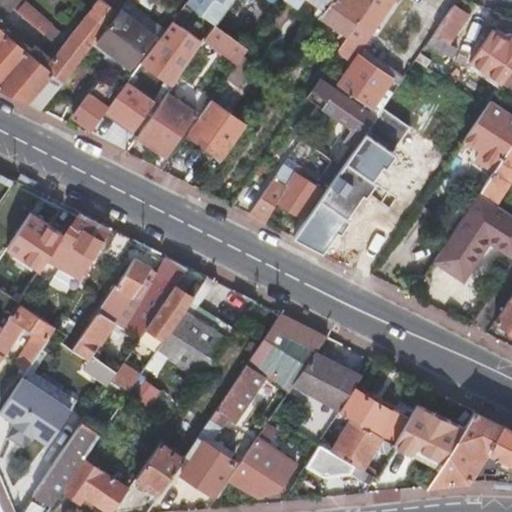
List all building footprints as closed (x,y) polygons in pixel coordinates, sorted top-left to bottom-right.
[(28,103),(40,109),(94,39),(115,11),(100,0),(95,0),(50,58),(53,61),(47,69),(28,54),(26,52),(30,47),(25,43),(21,48),(9,37),(12,33),(5,27),(1,31),(0,30),(0,89),(3,91),(28,103)] [(16,0),(0,0),(0,3),(8,11),(16,0)] [(23,0),(15,11),(50,41),(59,31),(23,0)] [(123,0),(115,11),(94,39),(129,66),(153,36),(126,15),(133,6),(137,0),(123,0)] [(100,0),(115,11),(123,0),(100,0)] [(222,14),(231,0),(187,0),(186,2),(184,1),(170,20),(200,41),(203,38),(214,24),(222,14)] [(315,9),(319,13),(328,0),(312,0),(318,4),(315,9)] [(319,14),(347,33),(370,0),(328,0),(319,13),(319,14)] [(370,0),(347,33),(337,49),(348,57),(355,47),(358,50),(391,0),(370,0)] [(466,13),(452,3),(427,40),(448,55),(454,47),(446,41),(466,13)] [(126,15),(153,36),(157,39),(163,30),(133,6),(126,15)] [(240,41),(244,44),(251,34),(222,14),(214,24),(240,41)] [(0,17),(0,30),(1,31),(5,27),(12,33),(9,37),(21,48),(25,43),(30,47),(26,52),(28,54),(47,69),(53,61),(50,58),(0,17)] [(167,82),(171,85),(176,78),(200,41),(170,20),(163,30),(157,39),(144,56),(141,61),(118,92),(106,108),(103,112),(103,113),(119,125),(118,126),(130,134),(161,93),(160,92),(167,82)] [(230,56),(240,41),(214,24),(203,38),(230,56)] [(504,73),(511,62),(511,30),(509,35),(490,64),(504,73)] [(427,40),(424,44),(445,59),(448,55),(427,40)] [(390,78),(394,71),(367,52),(357,55),(390,78)] [(186,133),(222,158),(245,124),(218,105),(232,85),(235,86),(252,61),(242,54),(186,133)] [(384,104),(402,77),(394,71),(390,78),(357,55),(338,84),(372,108),(370,112),(375,116),(384,104)] [(511,62),(504,73),(499,81),(509,88),(511,89),(511,62)] [(487,85),(494,89),(499,81),(498,80),(501,75),(497,73),(494,77),(485,71),(480,79),(487,85)] [(76,116),(92,128),(103,113),(103,112),(106,108),(98,102),(110,86),(99,77),(69,118),(72,121),(76,116)] [(164,95),(166,92),(171,85),(167,82),(160,92),(161,93),(164,95)] [(480,94),(487,99),(494,89),(487,85),(480,94)] [(344,139),(354,147),(375,116),(370,112),(334,88),(321,107),(351,128),(344,139)] [(164,95),(137,136),(160,152),(172,134),(176,137),(193,111),(166,92),(164,95)] [(481,108),(461,138),(478,149),(473,158),(491,170),(511,137),(511,116),(486,100),(481,108)] [(336,174),(350,184),(361,167),(361,168),(398,114),(384,104),(375,116),(354,147),(336,174)] [(326,144),(306,129),(300,138),(320,152),(326,144)] [(477,192),(497,204),(496,199),(511,173),(511,137),(491,170),(477,192)] [(333,155),(326,144),(320,152),(330,160),(333,155)] [(283,162),(300,174),(304,168),(288,156),(283,162)] [(249,214),(263,221),(277,201),(300,217),(319,188),(300,174),(283,162),(249,214)] [(333,178),(347,188),(350,184),(336,174),(333,178)] [(293,236),(329,254),(356,211),(355,210),(357,206),(357,195),(347,188),(333,178),(293,236)] [(483,234),(511,253),(511,214),(497,204),(477,192),(434,260),(456,275),(483,234)] [(61,238),(46,260),(78,279),(108,228),(78,213),(64,240),(61,238)] [(328,255),(329,254),(293,236),(293,237),(328,255)] [(122,328),(138,338),(144,329),(155,312),(185,267),(165,257),(154,275),(150,282),(150,284),(122,328)] [(95,312),(71,348),(87,360),(91,354),(112,322),(115,324),(117,321),(116,317),(125,315),(145,284),(141,282),(147,271),(149,268),(132,258),(115,286),(113,285),(95,312)] [(153,342),(158,346),(181,313),(205,277),(185,267),(155,312),(144,329),(157,337),(153,342)] [(154,275),(147,271),(141,282),(145,284),(125,315),(116,317),(117,321),(115,324),(122,328),(150,284),(150,282),(154,275)] [(493,320),(511,332),(511,290),(493,320)] [(52,328),(15,305),(7,318),(6,319),(0,327),(0,345),(7,349),(14,337),(21,325),(33,333),(25,344),(27,346),(19,358),(13,366),(15,367),(23,373),(25,370),(46,339),(45,338),(52,328)] [(149,360),(192,390),(233,330),(213,316),(205,327),(181,313),(158,346),(149,360)] [(279,314),(214,410),(225,418),(233,423),(270,370),(274,373),(292,387),(294,383),(314,354),(325,338),(279,314)] [(122,362),(140,374),(146,364),(128,352),(122,362)] [(98,378),(106,365),(91,354),(87,360),(83,367),(98,378)] [(294,383),(338,410),(352,388),(359,377),(314,354),(294,383)] [(115,371),(106,365),(98,378),(107,384),(115,371)] [(73,402),(25,370),(23,373),(19,378),(67,411),(73,402)] [(146,377),(135,394),(154,405),(165,388),(146,377)] [(67,411),(19,378),(0,406),(0,414),(11,422),(9,425),(27,437),(29,435),(44,445),(67,411)] [(346,423),(328,450),(366,472),(373,476),(376,471),(364,463),(375,445),(387,452),(392,444),(406,421),(407,419),(392,410),(391,411),(352,388),(338,410),(335,416),(346,423)] [(429,438),(449,449),(462,428),(416,405),(407,419),(406,421),(392,444),(411,454),(419,441),(426,445),(429,438)] [(209,417),(220,425),(225,418),(214,410),(209,417)] [(449,449),(427,485),(426,486),(468,482),(474,471),(487,451),(499,457),(494,474),(483,474),(485,480),(505,482),(511,464),(511,431),(473,412),(462,428),(449,449)] [(204,425),(184,455),(189,458),(178,473),(184,476),(211,495),(233,462),(228,458),(231,453),(211,438),(220,425),(209,417),(204,425)] [(80,424),(98,436),(102,430),(84,418),(80,424)] [(33,494),(50,505),(98,436),(80,424),(33,494)] [(27,437),(9,425),(5,437),(20,448),(27,437)] [(242,459),(227,480),(257,497),(258,496),(281,485),(294,465),(265,445),(274,432),(265,426),(264,427),(242,458),(242,459)] [(133,479),(156,495),(174,469),(181,458),(158,442),(133,479)] [(366,472),(328,450),(316,469),(334,480),(361,481),(366,472)] [(93,505),(103,511),(110,511),(126,489),(111,480),(83,460),(62,491),(77,502),(82,496),(93,505)] [(375,479),(366,473),(361,482),(370,487),(375,479)]
